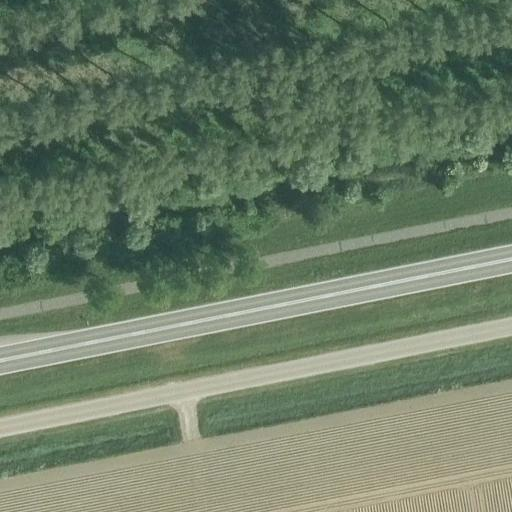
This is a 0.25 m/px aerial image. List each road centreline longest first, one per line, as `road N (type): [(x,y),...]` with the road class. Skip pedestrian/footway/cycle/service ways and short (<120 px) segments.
road 1 (trunk): [(0,353),(511,250)]
road 2 (unclassified): [(0,427),(511,326)]
